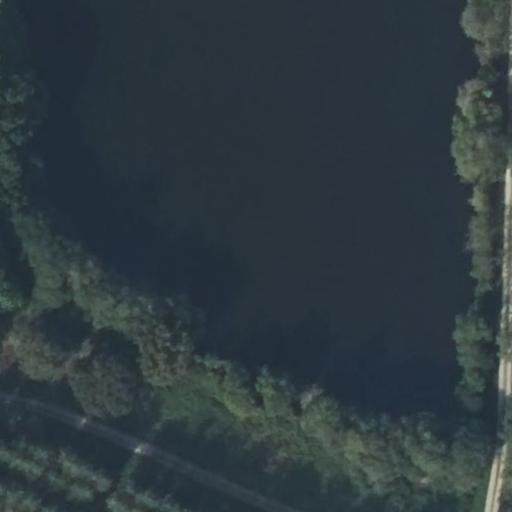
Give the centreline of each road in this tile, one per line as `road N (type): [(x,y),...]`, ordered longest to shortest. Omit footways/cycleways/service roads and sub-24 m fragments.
road 1 (track): [(282,511),(56,416),(0,405)]
road 2 (track): [(507,511),(511,265)]
